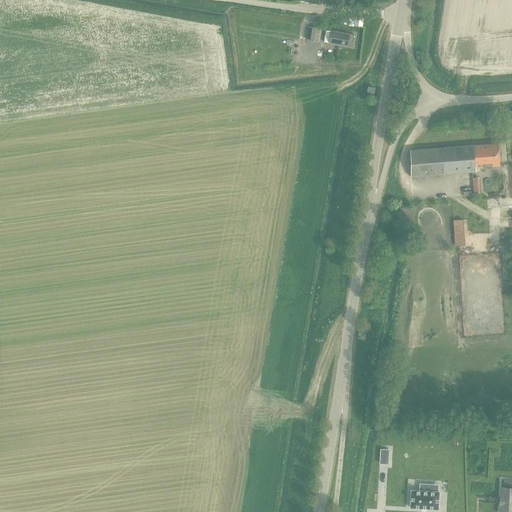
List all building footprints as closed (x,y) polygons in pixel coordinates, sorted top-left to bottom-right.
[(306,39),(318,41),(320,28),(308,26),(306,39)] [(327,42),(351,46),(353,35),(348,34),(337,32),(325,31),(323,41),(327,42)] [(478,167),(499,166),(497,144),(473,146),(473,145),(409,150),(411,176),(475,171),(475,170),(478,170),(478,167)] [(472,178),(473,195),(481,195),(479,177),(472,178)] [(463,221),(463,219),(453,220),(454,246),(465,245),(463,221)] [(474,229),(476,241),(491,239),(490,227),(474,229)] [(379,449),(378,463),(387,463),(388,449),(379,449)] [(499,487),(497,511),(511,511),(511,480),(501,479),(501,487),(499,487)] [(410,489),(409,508),(438,510),(438,491),(427,490),(428,483),(418,483),(417,490),(410,489)]
